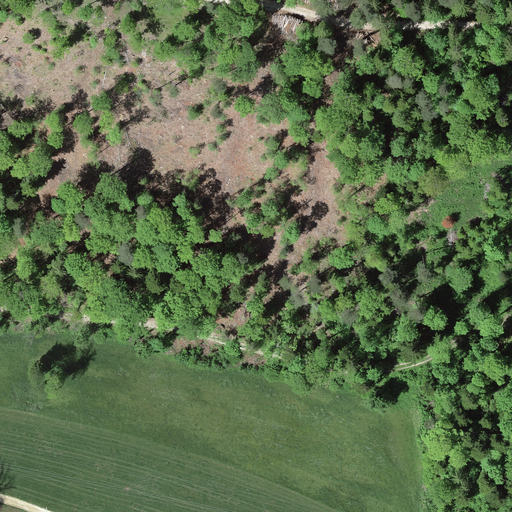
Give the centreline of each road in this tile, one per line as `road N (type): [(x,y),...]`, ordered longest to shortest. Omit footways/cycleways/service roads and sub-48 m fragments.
road 1 (track): [(511,302),(436,353),(365,366),(318,365),(144,320),(0,306)]
road 2 (track): [(511,28),(363,23),(225,0)]
